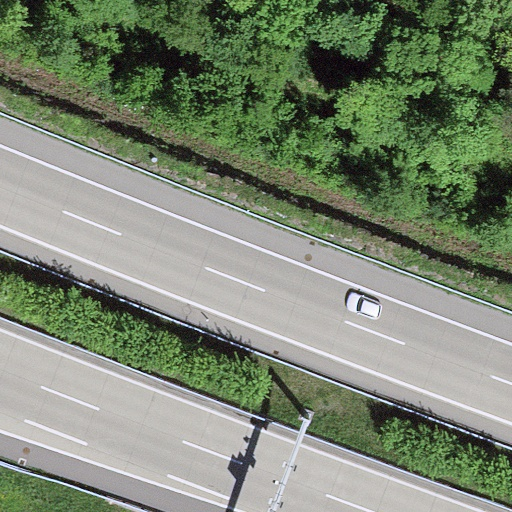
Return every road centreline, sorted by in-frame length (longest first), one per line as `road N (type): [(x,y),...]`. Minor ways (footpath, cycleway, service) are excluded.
road 1 (motorway): [(511,383),(0,185)]
road 2 (motorway): [(0,373),(366,511)]
